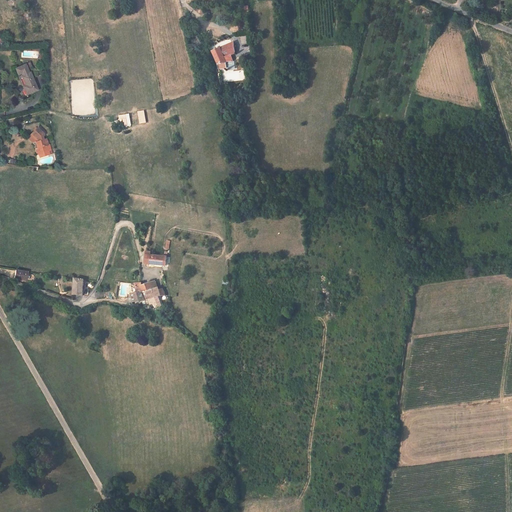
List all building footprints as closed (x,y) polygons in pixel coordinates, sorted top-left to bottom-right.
[(225,62),(223,57),(235,53),(233,41),(211,49),(218,65),(219,76),(227,75),(227,70),(236,69),(234,60),(225,62)] [(35,93),(28,75),(27,76),(23,67),(14,70),(17,76),(19,75),(20,78),(19,78),(23,88),(24,91),(22,92),(24,97),(35,93)] [(124,118),(121,118),(122,126),(131,125),(129,113),(123,114),(124,118)] [(47,146),(44,138),(41,139),(39,137),(42,134),(35,127),(25,138),(31,143),(34,142),(37,153),(45,150),(48,149),(47,146)] [(165,265),(166,256),(145,253),(144,263),(144,266),(146,266),(147,263),(157,264),(158,269),(161,268),(161,265),(165,265)] [(24,277),(25,270),(14,268),(14,276),(19,277),(19,276),(24,277)] [(82,294),(84,278),(74,276),(73,293),(82,294)] [(157,296),(155,287),(157,286),(155,280),(141,283),(140,281),(133,282),(132,283),(133,291),(148,288),(148,297),(157,296)] [(148,297),(148,288),(133,291),(132,283),(129,283),(131,291),(129,292),(131,300),(132,300),(145,297),(148,297)] [(164,295),(162,287),(157,287),(157,286),(155,287),(157,296),(158,296),(164,295)] [(160,306),(158,296),(157,296),(148,297),(148,303),(153,303),(153,307),(160,306)]
